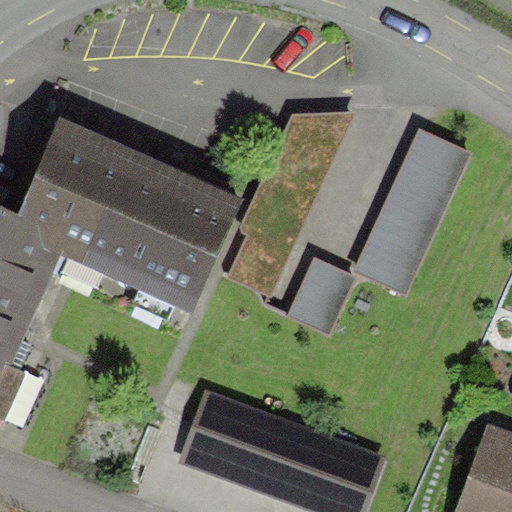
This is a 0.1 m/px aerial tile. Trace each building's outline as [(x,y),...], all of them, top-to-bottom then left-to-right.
[(242,231),(249,234),(231,274),(273,293),(354,116),(293,121),(242,231)] [(46,255),(60,261),(191,321),(244,207),(167,173),(64,127),(27,222),(46,255)] [(471,160),(421,136),(356,271),(406,295),(471,160)] [(0,420),(4,422),(24,376),(11,370),(60,261),(46,255),(27,222),(0,210),(0,420)] [(360,280),(317,261),(293,317),(335,336),(360,280)] [(362,511),(383,455),(213,394),(188,462),(328,511),(362,511)] [(461,511),(511,511),(511,436),(493,429),(461,511)]
